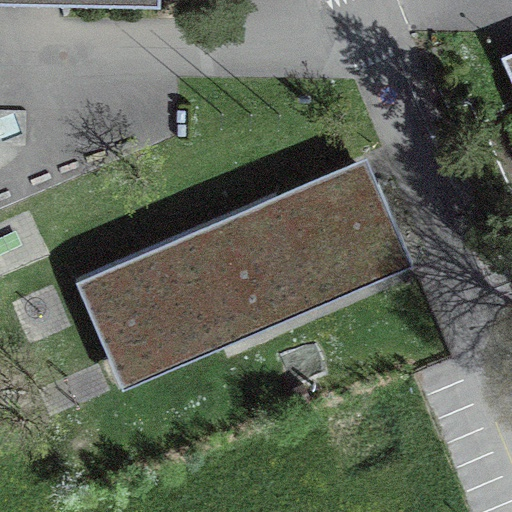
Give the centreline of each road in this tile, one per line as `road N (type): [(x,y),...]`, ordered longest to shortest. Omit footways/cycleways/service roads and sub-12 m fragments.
road 1 (residential): [(350,0),(452,246)]
road 2 (residential): [(511,415),(452,246)]
